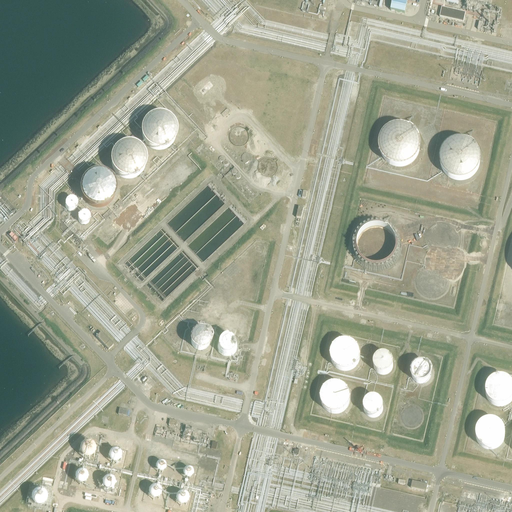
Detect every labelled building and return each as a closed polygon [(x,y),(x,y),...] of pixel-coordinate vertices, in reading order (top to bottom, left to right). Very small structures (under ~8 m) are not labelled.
[(393,1),(390,11),(405,15),(407,4),(393,1)] [(442,8),(439,17),(463,23),(465,13),(442,8)] [(148,146),(157,150),(166,149),(173,145),(177,139),(178,129),(175,122),(169,116),(160,113),(152,115),(145,121),(141,129),(142,138),(148,146)] [(386,160),(394,165),(406,166),(414,162),(418,157),(422,147),(420,137),(413,129),(404,125),(395,126),(387,130),(381,139),(381,151),(386,160)] [(447,174),(455,179),(467,180),(474,176),(479,171),(482,161),(480,151),(474,143),(465,139),(455,140),(448,144),(442,153),(442,165),(447,174)] [(117,175),(126,179),(135,178),(142,173),(146,167),(147,157),(144,150),(138,145),(129,142),(121,144),(114,149),(110,157),(111,166),(117,175)] [(88,204),(97,208),(106,207),(113,203),(117,196),(118,187),(115,180),(109,174),(100,171),(92,173),(85,178),(81,187),(82,196),(88,204)] [(255,194),(247,185),(243,188),(252,198),(255,194)] [(79,205),(79,204),(79,203),(78,202),(78,201),(77,200),(76,199),(75,199),(74,198),(73,198),(71,198),(70,199),(69,199),(68,200),(67,201),(67,202),(66,203),(66,204),(67,206),(67,207),(68,209),(69,209),(70,210),(71,210),(72,211),(73,211),(75,210),(76,210),(77,209),(78,207),(79,206),(79,205)] [(90,218),(90,217),(90,216),(90,215),(89,214),(89,213),(88,213),(87,212),(86,212),(85,212),(83,212),(82,212),(81,213),(80,213),(80,214),(79,215),(79,217),(79,219),(80,220),(80,221),(81,222),(82,223),(84,223),(86,223),(87,223),(89,222),(90,220),(90,219),(90,218)] [(362,261),(370,266),(382,267),(390,263),(394,258),(398,248),(396,238),(389,230),(380,226),(371,227),(363,231),(357,240),(357,252),(362,261)] [(193,343),(197,349),(201,350),(206,349),(211,345),(211,337),(208,333),(203,331),(197,332),(193,337),(193,343)] [(101,333),(98,336),(97,335),(95,336),(96,337),(108,350),(113,346),(101,333)] [(219,348),(223,354),(227,355),(233,354),(237,350),(238,342),(234,338),(229,336),(223,337),(219,342),(219,348)] [(334,369),(343,373),(353,372),(359,366),(362,358),(360,350),(357,345),(350,341),(341,341),(335,345),(330,351),(329,360),(334,369)] [(376,367),(379,372),(384,374),(389,373),(394,369),(394,361),(391,357),(386,355),(380,356),(376,361),(376,367)] [(413,376),(417,381),(421,383),(426,382),(431,377),(431,370),(428,365),(423,363),(417,365),(413,369),(413,376)] [(491,403),(500,407),(509,405),(511,403),(511,378),(507,375),(498,375),(491,378),(487,385),(486,394),(491,403)] [(326,412),(335,416),(344,414),(350,409),(353,400),(352,393),(348,388),(341,384),(332,384),(326,387),(321,393),(321,403),(326,412)] [(365,411),(369,416),(374,418),(379,417),(384,412),(384,405),(381,400),(376,398),(370,400),(366,404),(365,411)] [(128,417),(129,411),(128,411),(119,409),(118,415),(127,417),(128,417)] [(481,446),(490,450),(499,448),(505,443),(508,434),(507,427),(503,422),(496,418),(487,418),(481,421),(476,427),(476,437),(481,446)] [(95,446),(95,444),(94,442),(92,441),(91,440),(90,440),(89,440),(87,441),(86,442),(85,443),(84,444),(84,446),(84,448),(85,449),(86,449),(86,450),(87,451),(88,451),(90,451),(91,451),(92,451),(93,450),(94,449),(95,448),(95,446)] [(122,455),(122,454),(122,453),(121,452),(121,451),(120,450),(119,449),(117,449),(116,449),(115,449),(114,449),(113,449),(111,450),(111,451),(110,452),(109,454),(109,455),(109,456),(110,457),(110,458),(111,460),(112,460),(113,461),(114,462),(115,462),(117,462),(118,461),(119,461),(120,460),(121,459),(122,458),(122,457),(122,455)] [(166,466),(166,464),(165,463),(164,462),(162,461),(161,461),(159,462),(159,463),(158,464),(157,466),(158,467),(158,469),(160,470),(161,470),(162,470),(163,470),(165,469),(166,468),(166,467),(166,466)] [(193,472),(192,470),(192,469),(190,468),(189,467),(188,467),(187,468),(186,468),(185,469),(184,470),(184,472),(184,473),(185,475),(186,476),(188,476),(189,476),(190,476),(191,475),(192,474),(193,472)] [(88,477),(88,476),(88,474),(87,473),(87,472),(85,471),(82,470),(81,470),(80,470),(78,471),(77,472),(76,473),(76,474),(75,475),(75,476),(75,477),(76,479),(76,480),(77,481),(78,482),(79,482),(80,483),(82,483),(83,483),(84,483),(85,482),(86,481),(87,480),(88,479),(88,478),(88,477)] [(115,483),(115,481),(115,480),(114,479),(113,478),(112,477),(111,476),(110,476),(108,476),(107,476),(106,477),(105,477),(104,478),(103,479),(103,480),(102,482),(102,483),(102,484),(103,485),(103,486),(104,487),(106,489),(108,489),(109,489),(110,489),(111,489),(113,488),(113,487),(114,486),(115,485),(115,484),(115,483)] [(427,485),(412,482),(411,489),(426,492),(427,485)] [(162,491),(162,490),(162,489),(161,487),(160,486),(159,485),(157,485),(156,485),(155,485),(154,485),(152,486),(151,487),(150,488),(149,490),(149,491),(149,492),(150,493),(150,495),(151,496),(152,497),(153,497),(154,498),(155,498),(157,498),(158,497),(160,496),(161,495),(162,494),(162,493),(162,491)] [(43,495),(43,494),(42,492),(41,491),(41,490),(39,489),(37,488),(36,488),(34,488),(33,488),(32,489),(31,490),(30,491),(29,492),(29,494),(28,495),(29,496),(29,498),(30,499),(30,500),(31,501),(33,502),(34,502),(35,502),(37,502),(38,502),(40,501),(41,500),(42,499),(42,498),(43,497),(43,495)] [(190,498),(190,496),(189,495),(189,494),(188,493),(187,492),(186,492),(184,491),(183,491),(181,491),(180,492),(179,492),(178,493),(178,494),(177,495),(177,497),(177,498),(177,499),(177,500),(178,501),(179,502),(179,503),(181,504),(182,504),(183,504),(184,504),(185,504),(187,503),(188,503),(188,501),(189,500),(190,499),(190,498)]
